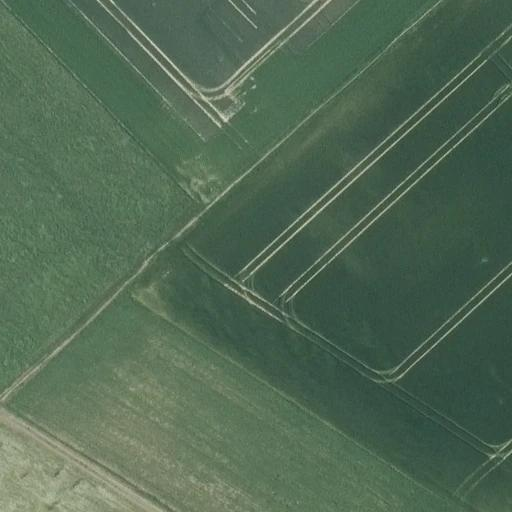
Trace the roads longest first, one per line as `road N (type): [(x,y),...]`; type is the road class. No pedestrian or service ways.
road 1 (track): [(441,0),(0,404)]
road 2 (track): [(154,511),(0,413)]
